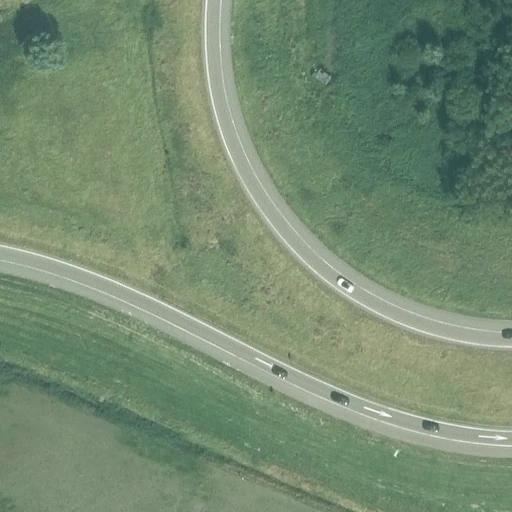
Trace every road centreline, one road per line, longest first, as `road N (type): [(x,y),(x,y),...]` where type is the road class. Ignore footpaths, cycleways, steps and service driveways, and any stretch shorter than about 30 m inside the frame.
road 1 (motorway): [(0,257),(87,281),(339,401),(448,432),(511,438)]
road 2 (motorway): [(511,339),(425,326),(353,292),(295,244),(228,140),(216,85),(216,0)]
